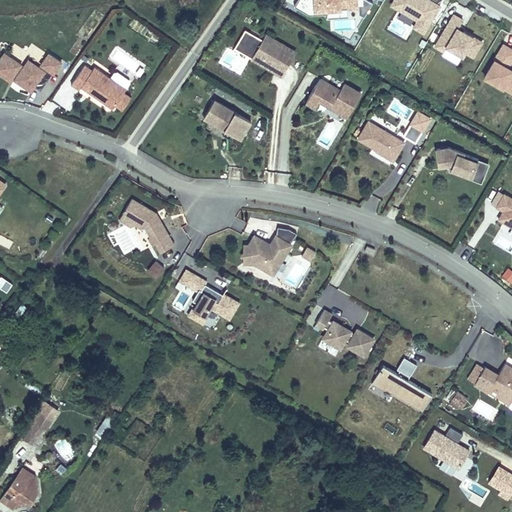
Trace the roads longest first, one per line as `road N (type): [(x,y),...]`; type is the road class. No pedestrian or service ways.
road 1 (track): [(125,156),(64,243),(61,267),(422,482),(431,498),(425,511)]
road 2 (residential): [(511,313),(391,233),(303,203),(193,192),(125,156)]
road 3 (residential): [(125,156),(233,0)]
road 4 (residential): [(125,156),(0,115)]
